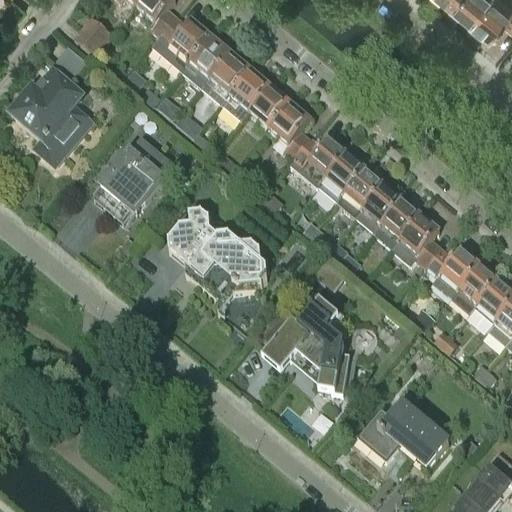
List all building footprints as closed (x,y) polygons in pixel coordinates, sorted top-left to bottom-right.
[(118,0),(109,0),(120,9),(124,4),(118,0)] [(135,14),(146,0),(118,0),(124,4),(135,14)] [(146,0),(135,14),(155,30),(149,36),(160,45),(177,24),(167,16),(175,7),(167,0),(146,0)] [(452,0),(450,2),(448,5),(459,14),(461,12),(469,19),(485,0),(452,0)] [(511,6),(504,0),(485,0),(469,19),(467,21),(478,30),(480,28),(489,35),(501,22),(510,30),(511,27),(511,6)] [(177,24),(160,45),(152,54),(182,79),(209,46),(200,38),(200,34),(191,26),(186,32),(177,24)] [(91,25),(82,36),(102,53),(111,42),(91,25)] [(74,45),(94,62),(102,53),(82,36),(74,45)] [(218,53),(209,46),(182,79),(202,96),(231,60),(223,53),(218,53)] [(68,53),(52,71),(72,88),(88,70),(68,53)] [(222,112),(249,79),(240,71),(239,67),(231,60),(202,96),(222,112)] [(115,73),(112,77),(124,87),(127,83),(127,79),(119,72),(115,73)] [(134,78),(126,87),(137,97),(145,88),(134,78)] [(80,103),(51,79),(35,98),(32,96),(11,120),(11,121),(12,122),(14,124),(42,148),(40,151),(40,159),(49,167),(58,166),(60,163),(91,128),(72,112),(80,103)] [(249,119),(271,93),(262,86),(258,87),(249,79),(222,112),(241,129),(249,119)] [(279,100),(271,93),(249,119),(269,137),(289,113),(279,105),(279,100)] [(148,94),(141,102),(153,112),(159,106),(160,104),(148,94)] [(166,105),(157,116),(171,127),(179,116),(166,105)] [(298,120),(289,113),(269,137),(288,152),(283,159),(294,167),(311,147),(301,138),(311,127),(302,119),(298,120)] [(184,131),(181,135),(193,146),(199,140),(188,131),(184,131)] [(161,184),(175,168),(141,139),(127,156),(131,159),(103,192),(104,193),(94,205),(124,229),(133,218),(135,219),(163,185),(161,184)] [(218,156),(199,140),(193,146),(213,162),(218,156)] [(324,189),(349,160),(337,150),(336,152),(327,145),(320,154),(311,147),(294,167),(302,175),(299,178),(318,194),(324,188),(324,189)] [(358,167),(349,160),(324,189),(342,203),(365,176),(357,169),(358,167)] [(224,164),(221,169),(233,179),(237,175),(236,171),(228,164),(224,164)] [(373,183),(365,176),(342,203),(360,219),(385,190),(374,181),(373,183)] [(252,186),(245,196),(258,208),(265,198),(252,186)] [(395,198),(385,190),(360,219),(379,234),(402,207),(394,200),(395,198)] [(277,209),(268,201),(262,209),(271,217),(277,209)] [(410,214),(402,207),(379,234),(374,241),(392,256),(422,220),(411,212),(410,214)] [(267,286),(266,274),(261,270),(260,268),(260,269),(259,259),(259,258),(258,258),(252,253),(252,252),(251,252),(251,253),(241,254),(241,253),(240,253),(229,244),(229,242),(227,243),(218,244),(216,244),(209,237),(208,226),(200,219),(188,220),(189,232),(179,233),(178,233),(178,234),(168,246),(167,246),(167,247),(168,247),(169,257),(168,257),(168,258),(170,258),(185,270),(185,282),(216,308),(217,319),(218,319),(233,301),(256,299),(260,294),(262,293),(261,292),(267,286)] [(432,229),(422,220),(392,256),(411,272),(415,266),(426,275),(442,256),(431,247),(439,238),(430,231),(432,229)] [(311,229),(303,238),(308,242),(316,234),(311,229)] [(316,234),(308,242),(315,248),(323,239),(316,234)] [(128,244),(120,253),(127,259),(134,250),(128,244)] [(453,265),(443,258),(442,256),(426,275),(437,284),(432,290),(452,306),(481,271),(470,261),(469,263),(460,256),(453,265)] [(347,260),(340,269),(346,274),(353,265),(347,260)] [(353,265),(346,274),(352,279),(359,270),(353,265)] [(491,279),(481,271),(452,306),(470,321),(475,315),(498,288),(490,281),(491,279)] [(506,294),(498,288),(475,315),(493,330),(511,308),(511,296),(507,292),(506,294)] [(341,361),(343,350),(327,337),(337,324),(319,308),(298,333),(291,328),(262,363),(280,379),(298,356),(321,376),(318,397),(343,401),(349,362),(341,361)] [(511,308),(493,330),(488,337),(506,352),(511,345),(511,308)] [(444,341),(436,350),(442,354),(450,345),(444,341)] [(450,345),(442,354),(448,359),(455,350),(450,345)] [(481,371),(473,381),(478,385),(486,376),(481,371)] [(495,384),(486,376),(478,385),(488,393),(495,384)] [(403,413),(391,427),(381,419),(357,447),(359,449),(352,457),(384,483),(396,469),(403,475),(411,465),(426,477),(448,451),(403,413)] [(470,459),(471,458),(472,456),(473,455),(473,454),(473,453),(472,452),(472,450),(470,449),(469,448),(468,448),(467,448),(465,448),(464,448),(463,449),(462,450),(461,451),(460,453),(460,454),(460,455),(461,457),(462,458),(463,459),(464,460),(465,460),(466,460),(468,460),(470,459)] [(511,511),(511,471),(498,460),(486,474),(489,477),(459,511),(491,511),(508,493),(511,496),(511,511)]
